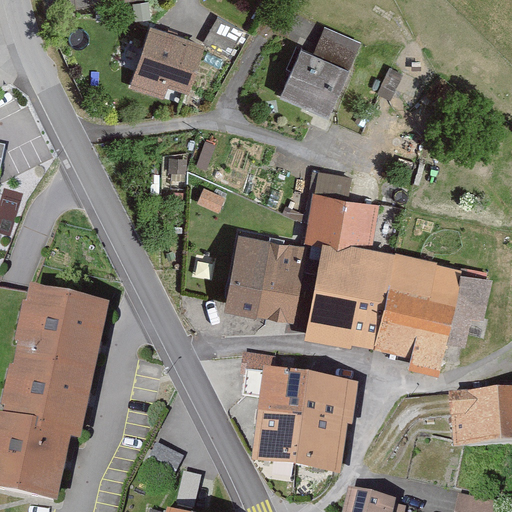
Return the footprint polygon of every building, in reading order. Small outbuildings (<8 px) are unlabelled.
[(60,0),(62,13),(156,0),(60,0)] [(241,33),(217,21),(205,47),(210,49),(229,58),(241,33)] [(205,47),(155,30),(134,89),(167,100),(171,88),(193,96),(210,49),(205,47)] [(316,56),(303,50),(283,98),(333,118),(363,47),(326,31),(316,56)] [(126,66),(139,69),(146,35),(133,32),(126,66)] [(0,217),(12,222),(23,195),(3,187),(0,195),(0,217)] [(225,198),(204,189),(198,204),(219,213),(225,198)] [(381,208),(317,196),(307,246),(326,250),(309,340),(417,360),(415,370),(447,376),(467,269),(373,251),(381,208)] [(316,251),(242,239),(230,312),(305,324),(316,251)] [(106,304),(27,287),(0,413),(0,490),(54,502),(68,436),(77,439),(106,304)] [(358,381),(265,368),(252,458),(341,471),(348,423),(352,424),(358,381)] [(511,397),(458,402),(462,455),(511,451),(511,397)] [(184,456),(158,443),(150,458),(176,472),(184,456)] [(208,505),(211,475),(183,472),(180,502),(208,505)] [(393,511),(397,497),(349,486),(343,511),(393,511)] [(495,511),(498,502),(459,495),(456,511),(495,511)]
